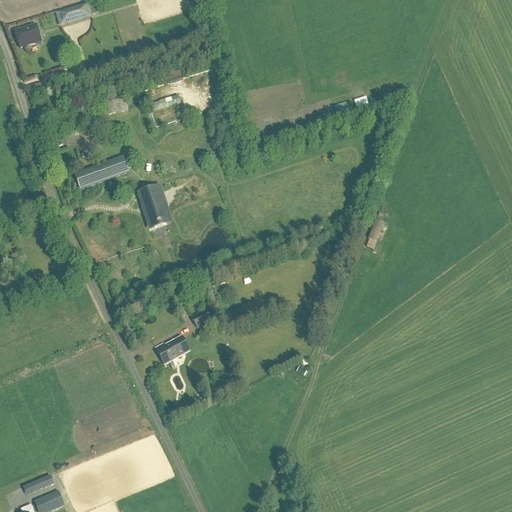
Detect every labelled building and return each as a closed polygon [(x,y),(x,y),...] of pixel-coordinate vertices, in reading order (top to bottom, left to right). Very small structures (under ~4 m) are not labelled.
[(92,19),(88,6),(56,15),(60,29),(92,19)] [(40,43),(35,26),(14,32),(19,49),(40,43)] [(17,50),(18,56),(41,52),(40,46),(17,50)] [(112,109),(112,121),(125,121),(126,109),(112,109)] [(81,192),(129,175),(124,159),(75,176),(81,192)] [(142,196),(152,228),(167,223),(164,212),(167,211),(164,201),(160,203),(157,192),(142,196)] [(384,226),(376,223),(369,241),(377,245),(384,226)] [(229,296),(224,284),(212,288),(217,301),(229,296)] [(216,325),(208,310),(191,319),(197,331),(202,329),(203,332),(216,325)] [(189,353),(180,338),(165,347),(164,345),(155,349),(164,366),(189,353)] [(180,411),(179,409),(172,407),(169,408),(168,413),(169,415),(177,417),(179,416),(180,411)] [(59,493),(34,503),(37,511),(55,511),(65,508),(59,493)]
